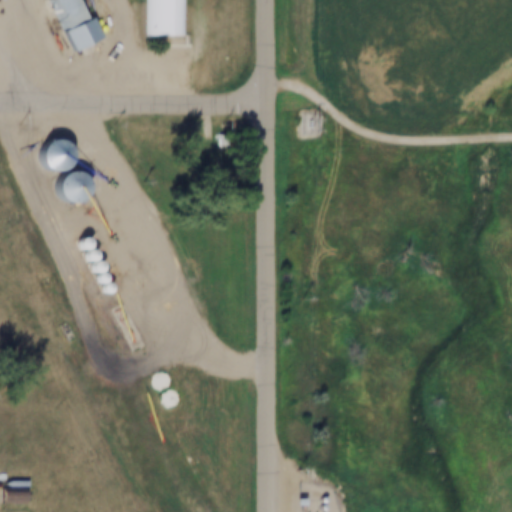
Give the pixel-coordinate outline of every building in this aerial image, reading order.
[(63,0),(74,22),(79,19),(89,39),(60,53),(50,34),(55,31),(39,0),(63,0)] [(136,0),(174,0),(174,37),(136,37),(136,0)] [(52,171),(58,166),(61,158),(59,150),(54,144),(46,141),(38,143),(32,148),(29,156),(31,164),(36,170),(44,173),(52,171)] [(67,202),(73,197),(76,189),(74,181),(69,175),(61,172),(53,174),(47,179),(45,187),(46,195),(52,201),(59,204),(67,202)] [(74,250),(76,248),(77,245),(77,242),(75,240),(72,239),(69,240),(67,242),(66,245),(67,247),(68,250),(71,251),(74,250)] [(80,262),(82,260),(83,257),(83,254),(81,252),(78,251),(75,252),(73,254),(72,256),(73,259),(74,261),(77,262),(80,262)] [(86,273),(88,271),(89,269),(89,266),(87,263),(84,263),(81,263),(79,265),(78,268),(78,271),(80,273),(83,274),(86,273)] [(92,283),(93,282),(94,279),(94,277),(92,275),(90,274),(87,275),(85,276),(84,279),(85,281),(87,283),(89,284),(92,283)] [(96,293),(98,291),(99,289),(98,286),(97,285),(94,284),(92,284),(90,286),(89,288),(90,291),(91,293),(94,294),(96,293)] [(0,489),(14,489),(14,504),(0,504),(0,489)]
